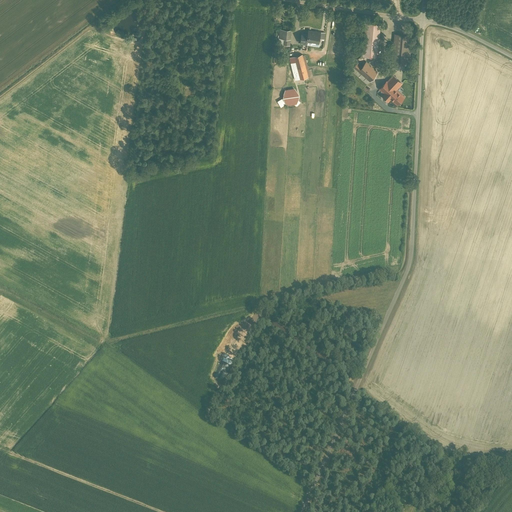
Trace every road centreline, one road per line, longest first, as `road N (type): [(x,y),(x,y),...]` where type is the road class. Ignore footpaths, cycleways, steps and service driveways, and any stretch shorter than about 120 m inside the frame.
road 1 (unclassified): [(302,511),(411,257),(424,20)]
road 2 (track): [(146,0),(111,313),(99,345)]
road 3 (track): [(299,0),(424,20)]
